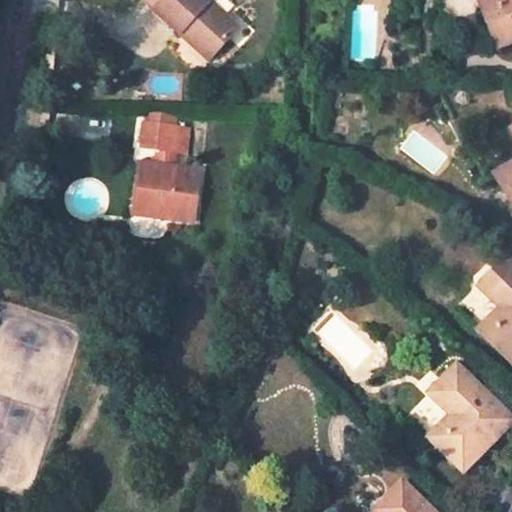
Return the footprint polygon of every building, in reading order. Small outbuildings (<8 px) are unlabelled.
[(154,0),(151,3),(173,27),(178,23),(204,52),(232,26),(208,0),(154,0)] [(511,0),(474,0),(493,42),(511,33),(511,0)] [(173,27),(200,56),(204,52),(178,23),(173,27)] [(169,123),(139,119),(135,146),(154,149),(162,150),(165,151),(169,123)] [(178,153),(182,125),(169,123),(165,151),(178,153)] [(154,149),(151,164),(160,165),(162,150),(154,149)] [(186,221),(193,170),(160,165),(151,164),(133,161),(125,213),(186,221)] [(511,162),(498,170),(511,196),(511,162)] [(476,326),(511,361),(511,360),(511,264),(502,255),(488,269),(493,274),(482,286),(499,303),(476,326)] [(482,286),(493,274),(488,269),(477,281),(482,286)] [(464,469),(511,418),(493,400),(489,403),(476,391),(479,388),(454,364),(441,378),(446,383),(434,396),(449,411),(429,435),(464,469)] [(434,396),(446,383),(441,378),(428,391),(434,396)] [(423,511),(419,507),(422,504),(397,480),(382,495),(387,500),(375,511),(423,511)] [(382,495),(370,508),(374,511),(375,511),(387,500),(382,495)]
